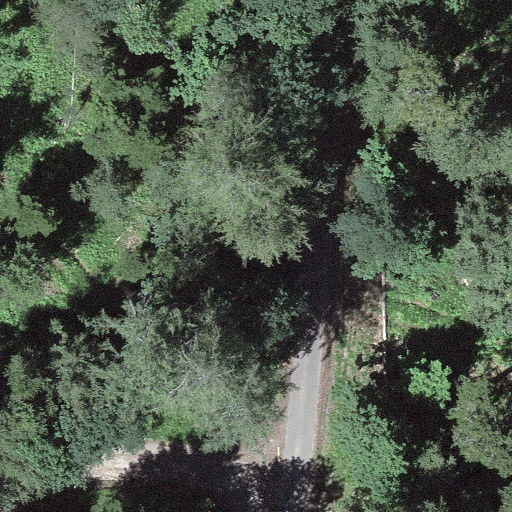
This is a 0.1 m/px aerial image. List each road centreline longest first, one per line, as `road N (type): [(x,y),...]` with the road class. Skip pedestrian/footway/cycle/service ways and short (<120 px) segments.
road 1 (unclassified): [(343,0),(295,511)]
road 2 (track): [(0,507),(84,468),(152,463),(211,471),(287,511)]
